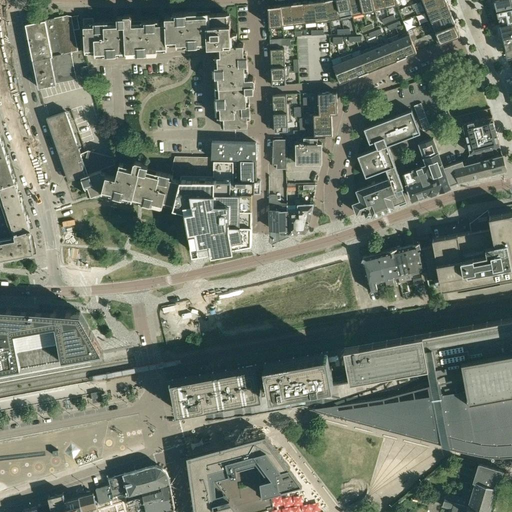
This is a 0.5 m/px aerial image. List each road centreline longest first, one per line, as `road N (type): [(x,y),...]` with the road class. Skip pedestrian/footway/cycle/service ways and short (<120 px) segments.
road 1 (residential): [(341,237),(333,190),(358,90),(478,35)]
road 2 (residential): [(77,291),(0,37)]
road 3 (unclassified): [(341,237),(511,183)]
road 4 (unclassified): [(158,405),(0,436)]
road 5 (residential): [(262,131),(259,0)]
road 6 (unclassified): [(158,405),(135,286)]
